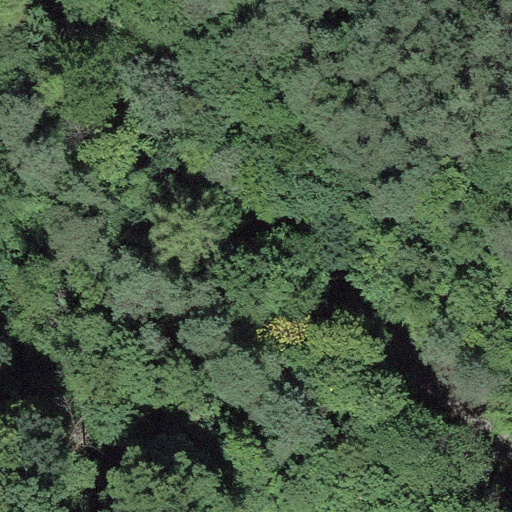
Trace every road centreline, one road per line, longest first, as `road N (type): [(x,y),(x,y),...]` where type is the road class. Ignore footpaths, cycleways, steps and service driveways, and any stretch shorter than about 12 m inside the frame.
road 1 (track): [(58,0),(173,145),(291,266),(511,444)]
road 2 (track): [(249,511),(121,456),(0,418)]
